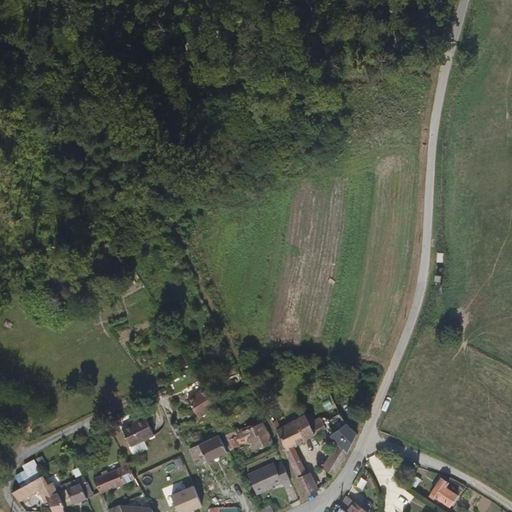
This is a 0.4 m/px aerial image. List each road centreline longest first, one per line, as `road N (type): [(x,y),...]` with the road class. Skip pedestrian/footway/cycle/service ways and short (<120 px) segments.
road 1 (unclassified): [(327,509),(366,437),(416,304),(434,130),(467,0)]
road 2 (unclassified): [(14,511),(5,484),(16,456),(111,410)]
road 3 (track): [(511,507),(457,472),(366,437)]
